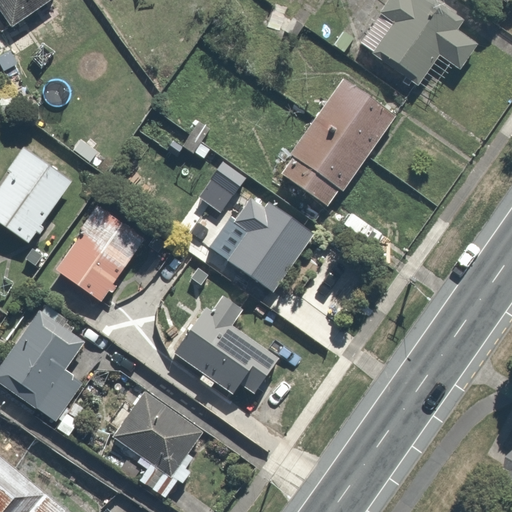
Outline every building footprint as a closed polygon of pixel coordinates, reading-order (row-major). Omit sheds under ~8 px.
[(0,0),(0,15),(5,23),(43,0),(0,0)] [(462,19),(434,0),(382,0),(376,9),(379,11),(357,42),(376,56),(381,50),(408,70),(404,75),(417,84),(440,51),(451,58),(470,31),(459,24),(462,19)] [(394,112),(344,76),(277,169),(328,205),(394,112)] [(70,176),(21,143),(5,167),(8,169),(0,180),(0,220),(28,239),(70,176)] [(244,231),(224,255),(265,288),(315,226),(265,186),(235,223),(244,231)] [(145,234),(92,197),(78,217),(84,221),(53,264),(100,298),(145,234)] [(179,241),(157,265),(192,295),(213,271),(179,241)] [(240,380),(252,388),(274,355),(198,305),(170,348),(234,390),(240,380)] [(83,342),(40,309),(0,360),(0,379),(52,419),(84,378),(65,364),(83,342)] [(194,426),(144,389),(113,431),(163,468),(194,426)] [(511,511),(511,444),(500,464),(507,469),(485,504),(497,511),(511,511)] [(0,511),(35,511),(47,498),(0,459),(0,511)] [(63,511),(47,498),(35,511),(63,511)]
